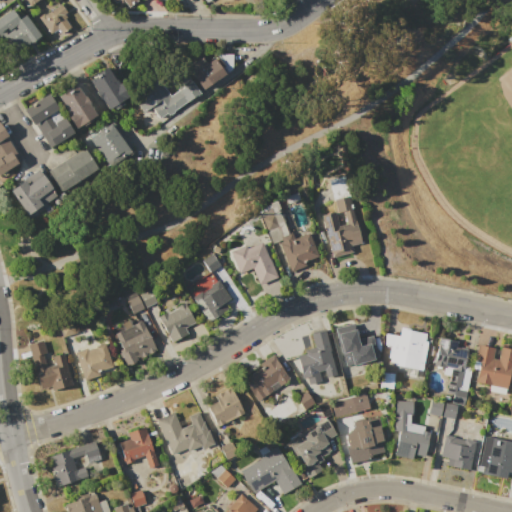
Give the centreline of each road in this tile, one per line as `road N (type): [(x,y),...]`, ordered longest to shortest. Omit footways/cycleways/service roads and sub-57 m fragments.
road 1 (residential): [(511,316),(386,291),(334,292),(287,308),(132,395),(0,436)]
road 2 (tertiary): [(318,0),(274,28),(111,36),(0,92)]
road 3 (residential): [(508,511),(386,489),(335,497),(308,511)]
road 4 (residential): [(0,365),(29,511)]
